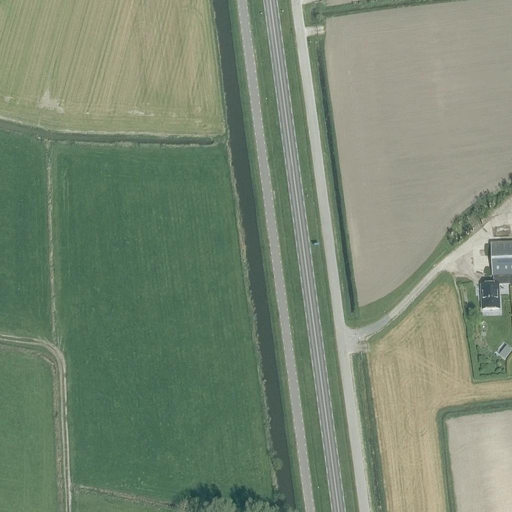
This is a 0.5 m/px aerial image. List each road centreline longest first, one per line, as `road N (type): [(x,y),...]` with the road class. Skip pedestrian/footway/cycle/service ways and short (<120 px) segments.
road 1 (primary): [(338,511),(269,0)]
road 2 (unclassified): [(295,0),(364,511)]
road 3 (unclassified): [(309,511),(241,0)]
